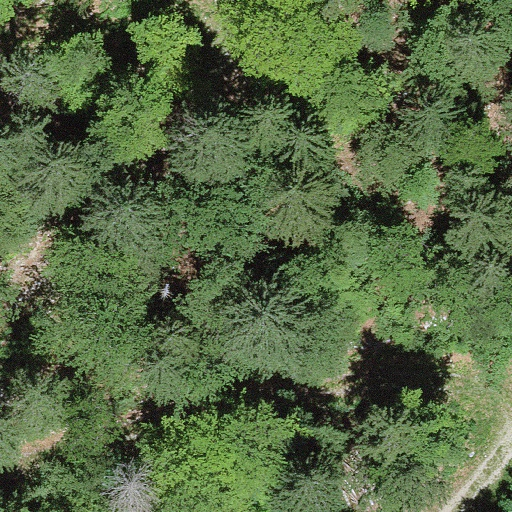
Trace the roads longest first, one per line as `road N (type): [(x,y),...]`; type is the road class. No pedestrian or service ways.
road 1 (track): [(0,473),(186,417),(360,384),(511,385)]
road 2 (track): [(228,0),(217,76),(179,142),(16,288),(0,312)]
road 3 (track): [(0,65),(142,5),(194,0)]
